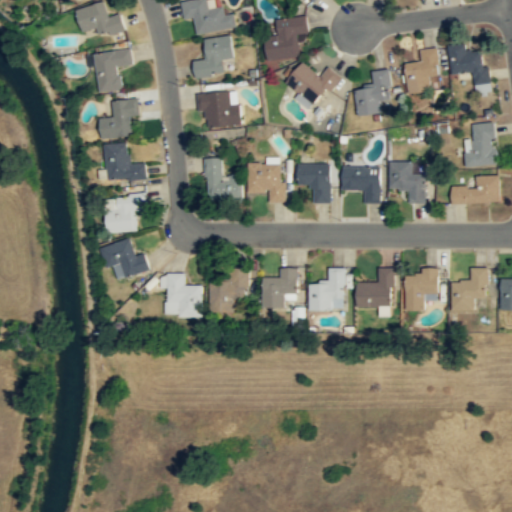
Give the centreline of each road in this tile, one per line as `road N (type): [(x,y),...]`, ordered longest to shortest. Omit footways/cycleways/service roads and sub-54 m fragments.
road 1 (residential): [(185,230),(511,232)]
road 2 (residential): [(148,0),(185,230)]
road 3 (residential): [(354,28),(508,6)]
